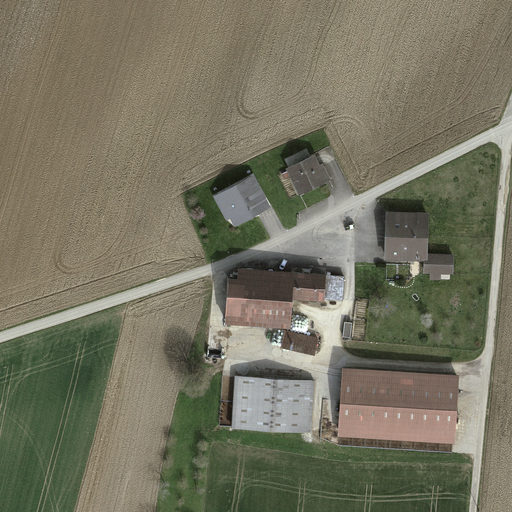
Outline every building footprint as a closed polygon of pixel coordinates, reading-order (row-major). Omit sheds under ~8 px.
[(313,158),(288,171),(299,195),(329,181),(321,165),(317,166),(313,158)] [(267,206),(251,175),(211,195),(227,226),(267,206)] [(427,214),(387,214),(386,261),(426,262),(426,257),(427,214)] [(452,257),(426,257),(426,262),(426,273),(431,273),(431,279),(439,280),(439,273),(452,274),(452,257)] [(229,281),(226,324),(290,328),(292,300),(323,303),(324,298),(325,276),(239,270),(238,282),(229,281)] [(325,276),(324,298),(340,299),(342,277),(325,276)] [(345,321),(343,337),(352,338),(353,322),(345,321)] [(286,331),(282,347),(314,355),(318,340),(286,331)] [(462,374),(344,367),(339,445),(457,452),(462,374)] [(313,382),(235,378),(233,429),(310,433),(313,382)]
